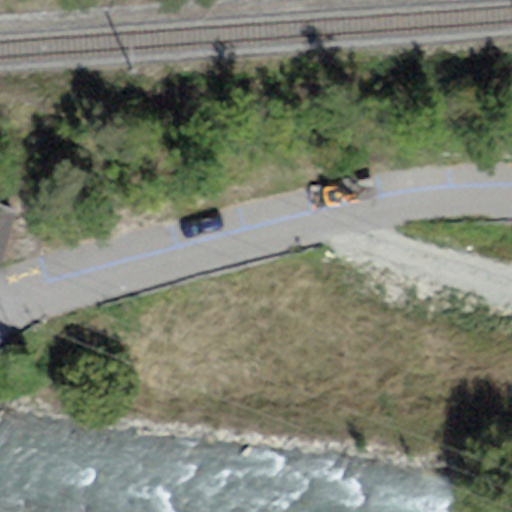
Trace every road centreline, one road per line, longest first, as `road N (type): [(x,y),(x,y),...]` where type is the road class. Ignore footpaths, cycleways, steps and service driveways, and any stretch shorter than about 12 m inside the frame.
road 1 (unclassified): [(511,198),(363,213),(123,275),(0,318)]
road 2 (track): [(511,282),(367,238),(349,217)]
